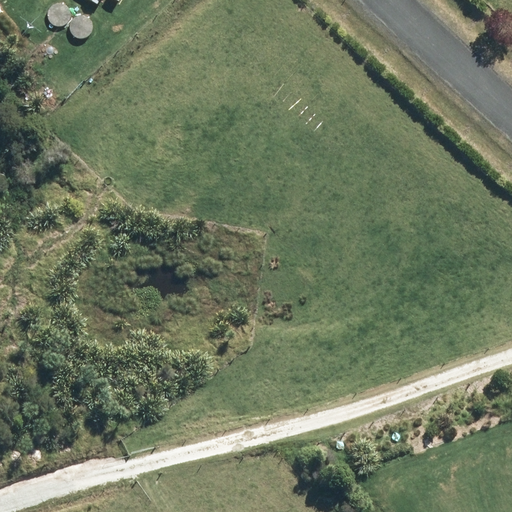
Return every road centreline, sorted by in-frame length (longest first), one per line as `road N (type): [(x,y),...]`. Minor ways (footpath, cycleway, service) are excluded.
road 1 (track): [(511,353),(367,404),(0,506)]
road 2 (unclassified): [(511,134),(471,103),(377,0)]
